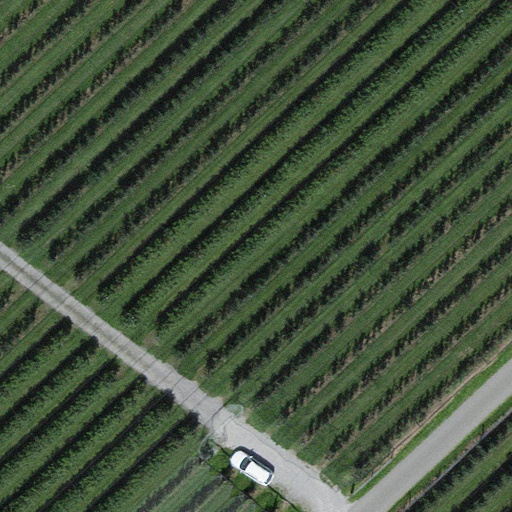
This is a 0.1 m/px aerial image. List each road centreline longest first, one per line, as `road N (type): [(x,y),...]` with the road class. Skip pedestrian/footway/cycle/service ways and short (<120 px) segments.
road 1 (track): [(0,255),(335,511)]
road 2 (track): [(369,511),(511,378)]
